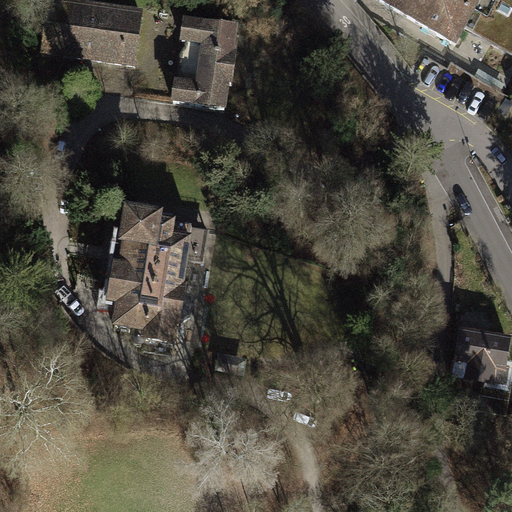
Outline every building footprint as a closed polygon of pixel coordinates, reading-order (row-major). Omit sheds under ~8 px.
[(481,0),(375,0),(456,46),(466,27),(481,0)] [(511,0),(481,0),(466,27),(511,53),(511,0)] [(43,54),(135,68),(142,19),(50,6),(43,54)] [(177,85),(174,105),(196,108),(196,109),(225,113),(228,86),(232,86),(236,58),(232,58),(236,31),(208,27),(208,28),(185,24),(183,44),(186,44),(186,49),(183,53),(180,60),(179,71),(180,77),(181,81),(181,86),(177,85)] [(117,268),(111,306),(119,307),(115,332),(134,335),(133,342),(133,344),(134,346),(136,347),(138,348),(140,348),(142,347),(144,346),(145,344),(144,353),(171,357),(175,327),(179,328),(179,325),(190,317),(192,305),(185,295),(185,291),(182,291),(192,230),(158,225),(159,223),(131,219),(125,252),(116,251),(114,267),(117,268)] [(506,406),(511,359),(511,337),(463,331),(456,385),(484,388),(482,403),(506,406)]
